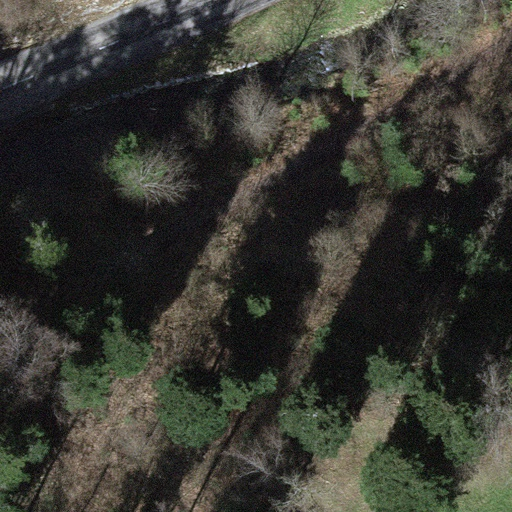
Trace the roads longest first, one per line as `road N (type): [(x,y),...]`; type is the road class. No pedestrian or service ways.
road 1 (track): [(0,338),(369,127),(511,27)]
road 2 (secondary): [(207,0),(0,88)]
